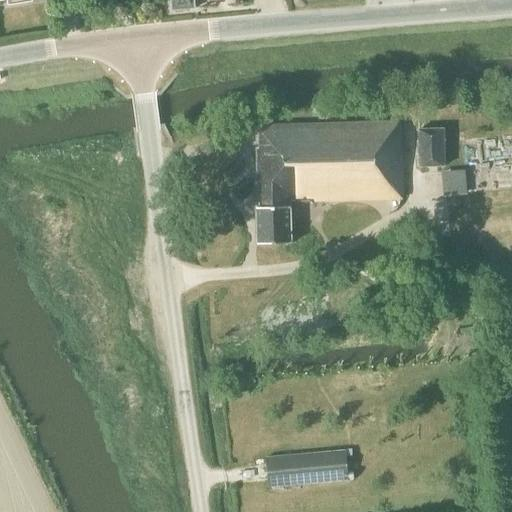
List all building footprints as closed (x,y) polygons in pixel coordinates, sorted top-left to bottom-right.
[(193,1),(206,0),(169,0),(170,11),(194,9),(193,1)] [(400,199),(399,128),(398,127),(398,126),(398,125),(397,125),(396,124),(394,123),(258,127),(258,149),(256,149),(256,183),(257,183),(258,209),(255,209),(256,246),(290,245),(289,202),(313,202),(313,201),(400,199)] [(418,168),(443,167),(442,130),(417,131),(418,168)] [(470,170),(470,188),(483,188),(484,170),(470,170)] [(469,196),(468,172),(446,173),(447,197),(469,196)] [(267,488),(347,481),(344,452),(264,459),(267,488)]
